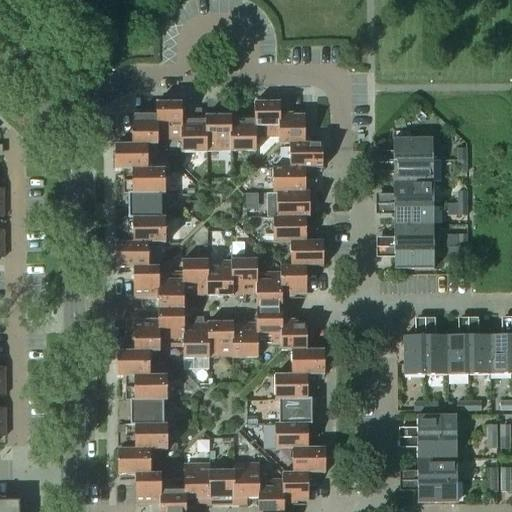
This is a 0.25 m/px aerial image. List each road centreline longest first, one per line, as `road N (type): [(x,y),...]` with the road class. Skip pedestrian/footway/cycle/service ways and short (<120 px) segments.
road 1 (tertiary): [(73,474),(72,200),(55,117)]
road 2 (residential): [(0,127),(15,143),(16,446),(25,475)]
road 3 (residential): [(55,117),(135,76),(315,79),(339,90),(340,136)]
road 4 (residential): [(379,310),(350,310),(340,136)]
road 5 (residential): [(381,511),(379,310)]
road 6 (residential): [(511,309),(379,310)]
